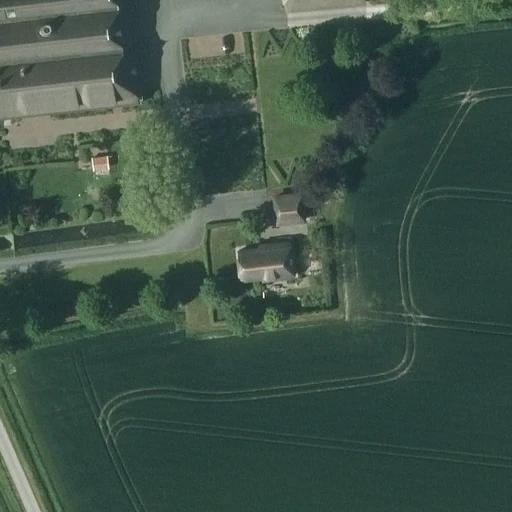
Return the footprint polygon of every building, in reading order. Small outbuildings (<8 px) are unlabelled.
[(0,0),(0,117),(143,101),(131,0),(0,0)] [(362,0),(285,0),(286,8),(362,0)] [(109,167),(107,154),(91,156),(93,169),(109,167)] [(306,221),(303,190),(272,194),(275,225),(306,221)] [(290,243),(289,239),(258,243),(258,245),(238,248),(242,280),(261,278),(262,282),(294,278),(294,273),(295,273),(292,243),(290,243)]
